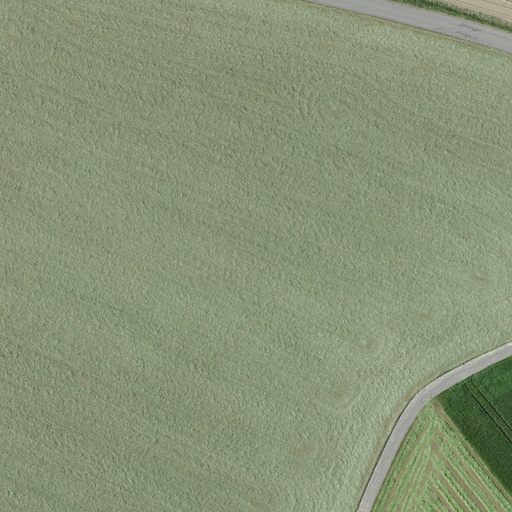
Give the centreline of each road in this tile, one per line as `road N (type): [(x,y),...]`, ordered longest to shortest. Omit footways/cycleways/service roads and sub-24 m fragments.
road 1 (track): [(362,511),(417,401),(511,347)]
road 2 (unclassified): [(511,44),(349,0)]
